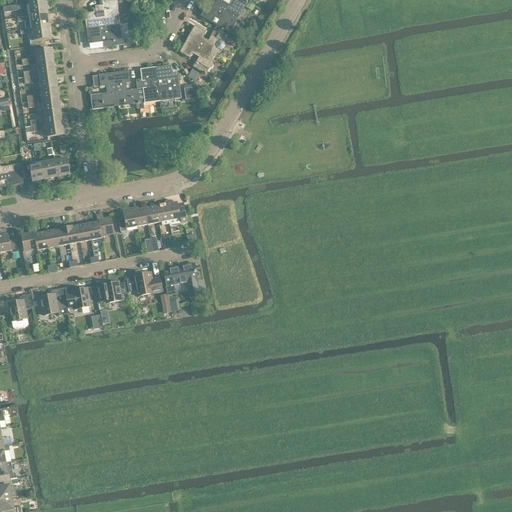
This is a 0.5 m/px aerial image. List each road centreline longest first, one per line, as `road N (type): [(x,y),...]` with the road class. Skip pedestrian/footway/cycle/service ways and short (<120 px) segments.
road 1 (tertiary): [(94,196),(174,180),(205,158),(297,0)]
road 2 (residential): [(0,286),(186,250)]
road 3 (residential): [(75,64),(158,52),(188,0)]
road 4 (residential): [(94,196),(75,64)]
